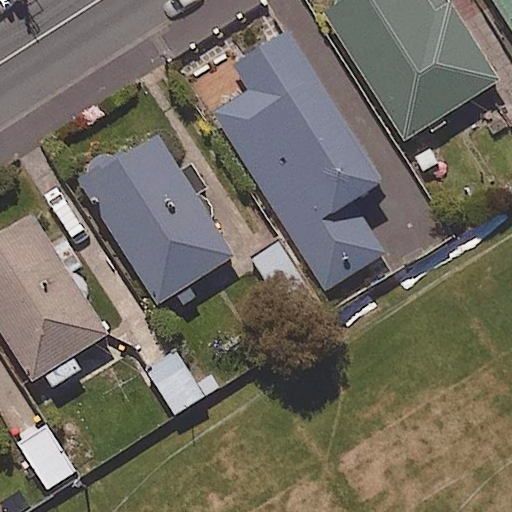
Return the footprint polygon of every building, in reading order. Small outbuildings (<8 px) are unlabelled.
[(354,0),(333,14),(413,139),(505,81),(452,0),(354,0)] [(511,0),(501,0),(511,16),(511,0)] [(395,188),(294,31),(237,67),(253,91),(220,112),(334,288),(391,251),(363,209),(395,188)] [(95,176),(86,181),(166,307),(244,258),(205,196),(215,190),(199,165),(187,172),(166,139),(134,160),(130,153),(121,159),(116,157),(108,158),(101,161),(98,165),(96,170),(95,176)] [(0,321),(40,384),(117,335),(78,273),(89,267),(73,242),(60,249),(39,217),(8,237),(3,230),(0,232),(0,321)] [(335,319),(284,239),(256,257),(307,337),(335,319)] [(207,392),(180,351),(151,370),(178,412),(207,392)] [(85,478),(52,429),(26,445),(59,495),(85,478)]
